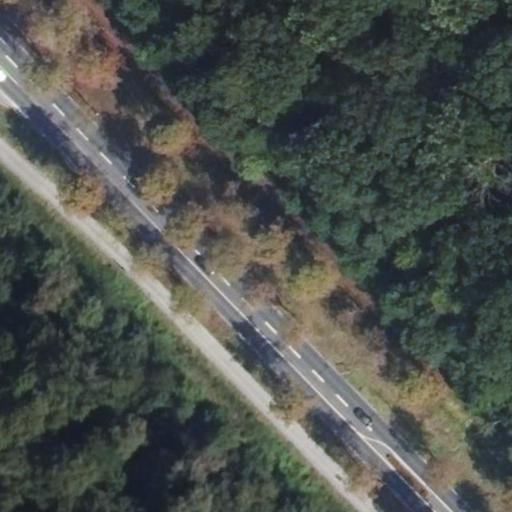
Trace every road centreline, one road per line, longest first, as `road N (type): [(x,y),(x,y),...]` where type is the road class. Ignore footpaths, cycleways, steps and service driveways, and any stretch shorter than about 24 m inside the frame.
road 1 (primary): [(457,511),(0,41)]
road 2 (primary): [(0,84),(422,511)]
